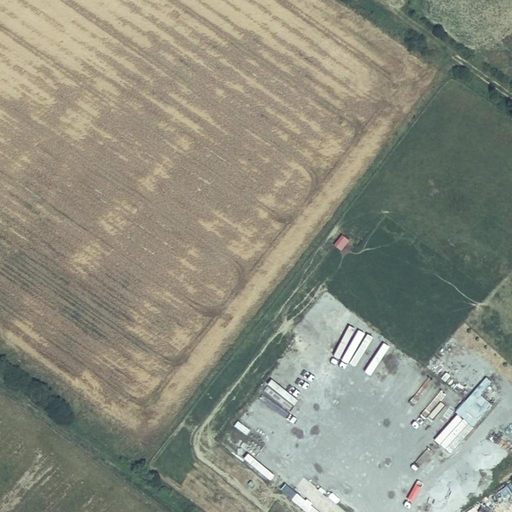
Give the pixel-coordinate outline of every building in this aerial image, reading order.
[(332,246),(341,251),(349,240),(339,234),(332,246)] [(365,370),(386,341),(348,314),(334,333),(342,339),(338,345),(347,351),(344,355),(365,370)] [(485,377),(433,440),(451,454),(491,405),(480,395),(491,382),(485,377)] [(431,419),(440,426),(450,415),(440,407),(431,419)] [(317,511),(287,485),(281,491),(304,511),(317,511)]
